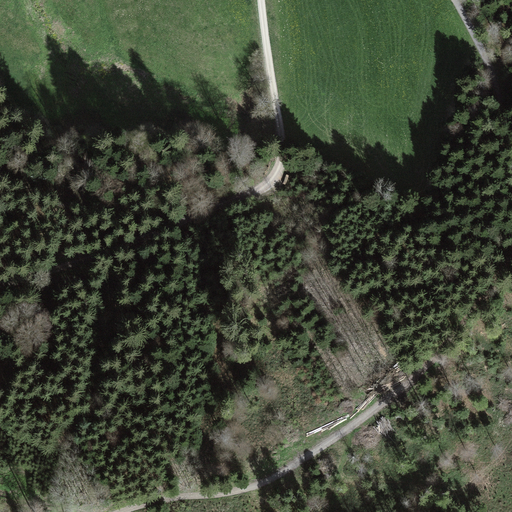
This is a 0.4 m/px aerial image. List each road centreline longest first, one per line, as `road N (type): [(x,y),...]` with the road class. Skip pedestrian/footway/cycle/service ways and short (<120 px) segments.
road 1 (track): [(116,511),(244,488),(290,469),(423,368),(511,250)]
road 2 (track): [(0,283),(83,259),(274,178),(282,146),(261,0)]
road 3 (track): [(0,175),(67,205),(173,223)]
road 4 (track): [(511,138),(455,0)]
